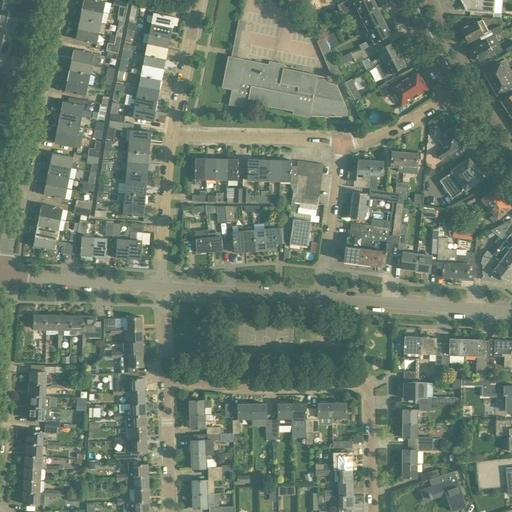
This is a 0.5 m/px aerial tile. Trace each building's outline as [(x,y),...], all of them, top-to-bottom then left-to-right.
[(83,0),(82,8),(103,12),(105,2),(97,0),(83,0)] [(360,18),(377,9),(372,0),(360,0),(353,4),(356,9),(357,9),(361,16),(360,17),(360,18)] [(463,0),(464,2),(463,3),(466,11),(490,13),(490,0),(463,0)] [(19,4),(2,1),(0,8),(0,13),(16,17),(19,4)] [(347,1),(337,5),(339,11),(341,10),(343,14),(350,11),(348,7),(349,6),(347,1)] [(129,19),(134,20),(137,4),(132,2),(132,3),(129,19)] [(119,16),(125,17),(127,8),(121,6),(119,16)] [(148,14),(153,15),(151,23),(172,28),(175,17),(167,16),(169,10),(149,7),(148,14)] [(80,18),(101,23),(103,12),(82,8),(80,18)] [(367,30),(384,22),(377,9),(360,18),(362,22),(363,22),(367,30)] [(16,17),(0,13),(0,26),(14,29),(16,17)] [(101,23),(80,18),(78,29),(99,33),(103,34),(105,24),(101,23)] [(354,19),(347,22),(350,27),(356,24),(354,19)] [(244,30),(245,21),(241,21),(239,20),(236,32),(241,33),(242,30),(244,30)] [(483,22),(482,20),(481,20),(470,26),(468,22),(460,26),(462,30),(468,42),(487,31),(483,22)] [(384,22),(367,30),(371,37),(370,38),(373,44),(390,35),(384,22)] [(149,34),(170,38),(172,28),(151,23),(149,34)] [(0,39),(11,42),(14,29),(0,26),(0,39)] [(116,32),(115,36),(121,38),(123,27),(117,26),(116,32)] [(502,32),(500,26),(489,30),(491,36),(494,35),(502,32)] [(96,44),(99,33),(78,29),(76,40),(96,44)] [(241,33),(236,32),(233,51),(232,54),(231,57),(236,58),(237,55),(241,33)] [(325,38),(330,49),(338,45),(334,37),(335,37),(333,32),(324,37),(325,38)] [(147,44),(168,48),(170,38),(149,34),(147,44)] [(489,57),(498,52),(503,50),(494,35),(491,36),(482,40),(483,42),(477,46),(478,48),(473,51),(474,52),(472,53),(475,58),(477,57),(479,61),(488,56),(489,57)] [(106,51),(108,52),(108,51),(118,53),(121,38),(115,36),(115,37),(114,45),(107,44),(106,51)] [(331,75),(332,78),(341,74),(330,49),(325,38),(316,41),(324,60),(331,75)] [(11,42),(0,39),(0,52),(9,54),(11,42)] [(508,53),(511,50),(511,41),(511,40),(503,44),(508,53)] [(366,42),(359,45),(361,50),(368,47),(366,42)] [(384,62),(399,54),(396,49),(396,46),(394,43),(392,42),(377,49),(381,56),(370,62),(372,68),(376,65),(384,62)] [(145,54),(166,59),(168,48),(147,44),(145,54)] [(74,49),(71,60),(92,64),(92,65),(98,66),(100,55),(94,54),(95,54),(74,49)] [(127,58),(131,58),(132,52),(123,50),(121,60),(127,62),(127,58)] [(106,57),(117,60),(118,53),(108,51),(108,52),(106,57)] [(9,54),(0,52),(0,65),(6,67),(9,54)] [(350,53),(340,58),(342,63),(352,58),(350,53)] [(143,65),(164,69),(166,59),(145,54),(143,65)] [(399,54),(384,62),(376,65),(383,78),(405,66),(406,64),(404,60),(402,60),(399,54)] [(325,116),(330,117),(346,117),(347,111),(336,84),(329,83),(327,77),(317,75),(301,72),(283,68),(284,64),(275,62),(269,61),(268,65),(244,60),(236,58),(231,57),(228,56),(222,87),(232,89),(229,105),(247,109),(248,102),(293,111),(293,114),(309,117),(309,116),(325,116)] [(90,75),(92,65),(92,64),(71,60),(69,70),(90,75)] [(118,71),(124,72),(127,62),(121,60),(118,71)] [(488,83),(489,82),(490,83),(510,71),(507,65),(504,60),(500,62),(483,71),(486,77),(485,77),(488,83)] [(141,76),(162,80),(164,69),(143,65),(141,76)] [(115,69),(107,67),(105,78),(112,79),(115,69)] [(67,81),(88,85),(90,75),(69,70),(67,81)] [(117,79),(125,81),(127,73),(124,72),(118,71),(117,79)] [(511,72),(511,71),(510,71),(490,83),(496,94),(511,85),(511,72)] [(417,72),(404,80),(401,74),(393,78),(377,88),(383,99),(393,93),(401,105),(427,89),(417,72)] [(139,86),(160,90),(162,80),(141,76),(139,86)] [(103,88),(110,90),(112,79),(105,78),(103,88)] [(88,85),(67,81),(65,91),(86,96),(88,85)] [(123,94),(124,86),(116,84),(114,92),(120,93),(123,94)] [(354,84),(347,87),(351,95),(358,91),(354,84)] [(136,96),(157,101),(160,90),(139,86),(136,96)] [(511,93),(501,101),(502,102),(501,103),(504,108),(505,107),(507,110),(511,106),(511,93)] [(155,111),(157,101),(136,96),(132,95),(130,106),(134,107),(155,111)] [(101,104),(107,105),(109,97),(103,96),(101,104)] [(63,101),(61,112),(81,116),(90,118),(91,112),(83,110),(84,105),(63,101)] [(97,119),(104,121),(107,105),(101,104),(101,105),(100,105),(97,119)] [(127,116),(153,122),(155,111),(134,107),(130,106),(129,105),(127,116)] [(79,126),(81,116),(61,112),(59,122),(79,126)] [(118,115),(110,114),(108,120),(124,123),(125,116),(118,115)] [(108,121),(107,129),(122,131),(124,123),(108,120),(108,121)] [(56,132),(82,138),(83,134),(78,133),(79,126),(59,122),(56,132)] [(96,122),(94,129),(94,130),(102,131),(104,123),(96,122)] [(438,139),(444,148),(436,153),(440,160),(454,151),(453,150),(463,143),(454,129),(438,139)] [(93,139),(101,140),(102,131),(94,130),(93,139)] [(129,141),(150,142),(151,132),(130,130),(129,141)] [(82,138),(56,132),(54,143),(75,147),(80,148),(82,138)] [(95,141),(94,149),(88,148),(87,155),(99,157),(101,142),(95,141)] [(128,151),(149,153),(150,142),(129,141),(128,151)] [(110,159),(111,150),(104,150),(103,158),(110,159)] [(127,162),(148,163),(149,153),(128,151),(127,162)] [(403,165),(404,152),(391,151),(390,167),(399,168),(398,172),(403,173),(403,165)] [(404,152),(403,165),(416,167),(417,153),(404,152)] [(52,153),(50,164),(71,168),(76,170),(78,164),(72,162),(73,157),(52,153)] [(86,164),(92,165),(91,172),(96,173),(99,157),(87,155),(86,164)] [(370,160),(370,157),(364,156),(364,160),(357,160),(356,181),(354,181),(353,187),(369,188),(370,160)] [(205,179),(206,158),(195,158),(195,160),(193,160),(192,161),(191,166),(192,168),(195,168),(194,179),(205,179)] [(206,158),(205,179),(216,180),(216,158),(206,158)] [(216,158),(216,180),(226,180),(227,159),(216,158)] [(227,159),(226,180),(237,180),(238,159),(227,159)] [(258,181),(259,159),(248,159),(247,180),(258,181)] [(259,159),(258,181),(269,181),(269,160),(259,159)] [(439,181),(448,194),(452,199),(465,189),(482,178),(481,177),(482,175),(480,171),(477,171),(468,159),(451,171),(452,171),(439,181)] [(269,160),(269,181),(279,181),(280,160),(269,160)] [(291,166),(291,160),(280,160),(279,181),(290,181),(290,184),(297,184),(297,174),(297,166),(291,166)] [(384,161),(370,160),(369,188),(370,188),(370,189),(376,190),(376,189),(377,175),(383,175),(384,161)] [(126,172),(148,174),(148,163),(127,162),(126,172)] [(69,178),(71,168),(50,164),(48,174),(69,178)] [(434,170),(428,166),(424,173),(430,177),(434,170)] [(89,176),(88,182),(95,184),(96,173),(91,172),(90,172),(89,176)] [(125,183),(147,185),(148,174),(126,172),(125,183)] [(46,184),(66,189),(69,178),(48,174),(46,184)] [(305,194),(305,188),(306,182),(307,176),(302,175),(297,174),(297,184),(297,193),(305,194)] [(307,176),(306,182),(320,184),(321,178),(315,177),(309,176),(307,176)] [(86,191),(93,192),(95,184),(88,182),(86,191)] [(306,182),(305,188),(319,190),(320,184),(306,182)] [(125,194),(146,195),(147,185),(125,183),(125,194)] [(399,203),(403,204),(405,204),(408,184),(402,183),(400,194),(399,203)] [(66,189),(46,184),(43,195),(64,199),(66,189)] [(103,192),(107,193),(108,186),(99,184),(98,192),(103,192)] [(234,188),(233,203),(242,203),(242,188),(234,188)] [(249,196),(249,189),(242,188),(242,203),(258,204),(258,196),(249,196)] [(305,188),(305,194),(318,196),(319,190),(305,188)] [(489,208),(502,198),(495,188),(487,195),(485,193),(480,197),(482,200),(477,203),(481,208),(486,204),(489,208)] [(400,194),(394,193),(376,190),(370,189),(369,194),(370,196),(388,198),(387,202),(396,203),(399,203),(400,194)] [(366,196),(366,193),(353,191),(351,205),(365,207),(367,207),(376,208),(377,199),(370,198),(370,197),(369,197),(368,196),(366,196)] [(205,196),(205,192),(199,192),(199,195),(192,195),(192,201),(205,202),(205,196)] [(305,194),(297,193),(293,193),(292,202),(317,205),(318,196),(305,194)] [(124,204),(145,206),(146,195),(125,194),(124,204)] [(468,205),(476,201),(475,199),(477,198),(475,194),(465,199),(468,205)] [(502,198),(489,208),(493,213),(489,217),(493,222),(497,218),(498,220),(506,213),(504,212),(510,207),(502,198)] [(92,203),(80,201),(76,200),(75,207),(90,210),(92,203)] [(399,203),(396,203),(393,229),(392,237),(399,238),(399,231),(403,204),(399,203)] [(145,206),(124,204),(123,215),(144,217),(145,206)] [(39,215),(60,220),(62,209),(41,205),(39,215)] [(365,220),(367,211),(367,207),(365,207),(351,205),(349,218),(365,220)] [(241,213),(241,206),(225,207),(226,222),(235,222),(234,213),(241,213)] [(73,214),(89,217),(90,210),(75,207),(73,214)] [(216,207),(217,223),(226,222),(225,207),(216,207)] [(423,215),(438,216),(438,208),(424,207),(423,215)] [(289,244),(307,246),(311,221),(293,219),(294,215),(289,214),(287,224),(288,224),(287,230),(291,230),(289,244)] [(37,226),(58,230),(60,220),(39,215),(37,226)] [(389,228),(390,221),(371,219),(371,225),(389,228)] [(84,234),(87,222),(79,220),(79,224),(77,232),(77,233),(84,234)] [(511,220),(489,230),(496,235),(498,236),(511,246),(511,220)] [(112,236),(113,224),(113,221),(106,221),(105,236),(112,236)] [(119,237),(120,222),(118,222),(117,224),(113,224),(112,236),(119,237)] [(264,229),(266,250),(277,249),(276,243),(284,242),(286,230),(287,230),(288,224),(287,224),(281,225),(280,224),(280,223),(278,222),(277,222),(274,222),(271,222),(264,223),(264,229)] [(347,236),(344,261),(384,266),(385,253),(390,253),(391,243),(387,243),(388,237),(389,228),(371,225),(351,223),(350,230),(348,229),(347,236)] [(130,229),(130,240),(128,258),(141,259),(142,241),(143,233),(143,225),(131,224),(130,229)] [(232,232),(234,253),(245,252),(243,231),(243,225),(238,226),(238,231),(232,232)] [(35,236),(56,240),(58,230),(37,226),(35,236)] [(253,230),(255,251),(266,250),(264,229),(253,230)] [(210,251),(208,234),(207,230),(195,231),(196,252),(210,251)] [(243,231),(245,252),(255,251),(253,230),(243,231)] [(489,238),(496,235),(489,230),(485,232),(489,238)] [(399,238),(398,244),(397,249),(404,250),(406,235),(404,235),(404,231),(399,231),(399,238)] [(215,233),(208,234),(210,251),(223,250),(222,237),(216,237),(215,233)] [(56,240),(35,236),(33,247),(54,251),(55,245),(64,247),(62,254),(73,255),(74,245),(56,241),(56,240)] [(93,256),(94,237),(82,236),(80,255),(93,256)] [(498,246),(492,254),(501,260),(511,268),(511,246),(498,236),(494,242),(498,246)] [(94,237),(93,256),(105,257),(107,238),(94,237)] [(454,277),(455,263),(456,255),(456,249),(447,249),(448,238),(438,237),(438,239),(437,254),(437,262),(442,262),(441,277),(454,277)] [(128,258),(130,240),(117,239),(116,258),(128,258)] [(511,268),(501,260),(492,254),(487,250),(482,256),(481,263),(482,265),(481,279),(501,280),(503,277),(507,281),(511,274),(511,268)] [(415,271),(417,253),(402,252),(400,269),(415,271)] [(417,253),(415,271),(429,272),(431,255),(417,253)] [(455,263),(454,277),(468,278),(468,264),(474,265),(475,253),(466,253),(465,255),(456,255),(455,263)] [(33,329),(34,329),(34,334),(33,334),(33,347),(39,347),(39,334),(45,334),(46,315),(34,315),(33,329)] [(45,334),(55,335),(58,335),(58,315),(46,315),(45,334)] [(58,335),(55,335),(55,339),(58,339),(58,341),(61,341),(61,335),(64,335),(64,329),(70,329),(70,315),(58,315),(58,335)] [(83,316),(70,315),(70,329),(70,335),(79,335),(82,335),(83,316)] [(79,335),(79,340),(82,340),(82,342),(85,342),(85,338),(101,338),(101,327),(95,327),(95,316),(83,316),(82,335),(79,335)] [(128,330),(142,330),(141,317),(127,317),(128,330)] [(110,331),(110,334),(116,334),(116,331),(117,331),(117,327),(115,327),(115,319),(104,319),(104,331),(110,331)] [(142,330),(128,330),(128,342),(142,341),(142,330)] [(403,378),(415,378),(419,378),(420,353),(420,336),(404,336),(403,358),(416,359),(415,371),(403,371),(403,378)] [(420,336),(420,353),(436,354),(436,337),(420,336)] [(465,355),(465,338),(449,338),(448,355),(465,355)] [(465,338),(465,355),(476,356),(475,380),(486,380),(487,374),(486,374),(488,346),(481,346),(481,339),(465,338)] [(494,355),(504,356),(504,367),(511,366),(511,340),(488,339),(488,346),(486,374),(487,374),(495,374),(495,364),(494,364),(494,355)] [(142,341),(128,342),(123,343),(124,351),(124,354),(143,353),(142,341)] [(124,357),(124,373),(138,372),(138,366),(143,366),(143,353),(124,354),(124,351),(118,352),(118,354),(116,354),(117,357),(124,357)] [(44,366),(43,371),(30,371),(30,383),(45,384),(50,384),(50,388),(55,388),(56,385),(58,385),(58,382),(51,382),(51,379),(46,379),(46,372),(66,373),(66,367),(44,366)] [(121,373),(118,373),(119,389),(113,389),(113,392),(130,391),(144,390),(144,378),(138,378),(138,372),(124,373),(121,373)] [(511,385),(504,386),(486,386),(486,380),(475,380),(461,379),(461,386),(482,386),(482,397),(506,397),(506,411),(511,410),(511,385)] [(426,382),(403,382),(403,398),(416,398),(416,404),(432,404),(456,404),(456,397),(426,397),(426,382)] [(29,395),(45,396),(45,384),(30,383),(29,395)] [(131,403),(145,403),(144,390),(130,391),(113,392),(113,395),(118,395),(125,395),(126,398),(131,398),(131,403)] [(28,406),(28,407),(44,408),(49,408),(49,405),(50,405),(50,396),(45,396),(29,395),(29,396),(27,397),(27,405),(28,406)] [(87,398),(78,398),(77,410),(86,410),(87,398)] [(190,414),(204,414),(204,408),(211,408),(211,400),(204,400),(189,400),(189,405),(188,405),(188,413),(190,413),(190,414)] [(332,417),(332,403),(327,403),(327,401),(319,401),(319,403),(318,403),(318,417),(332,417)] [(332,403),(332,417),(346,417),(346,403),(341,403),(341,401),(333,401),(333,403),(332,403)] [(252,418),(252,404),(247,404),(247,402),(240,402),(240,404),(238,404),(238,418),(252,418)] [(252,404),(252,418),(252,424),(266,424),(266,439),(272,439),(272,440),(273,440),(272,419),(266,419),(266,403),(261,404),(261,402),(253,402),(253,404),(252,404)] [(292,426),(292,403),(287,403),(287,402),(280,402),(280,403),(278,403),(278,419),(272,419),(273,440),(278,440),(278,433),(279,433),(279,424),(285,424),(285,426),(292,426)] [(294,403),(292,403),(292,426),(292,437),(306,437),(306,433),(305,417),(306,417),(306,403),(301,403),(301,402),(294,402),(294,403)] [(145,415),(145,403),(131,403),(131,409),(125,410),(125,413),(126,413),(126,416),(131,416),(145,415)] [(44,408),(28,407),(28,419),(45,420),(45,426),(57,427),(60,427),(60,420),(48,420),(49,412),(48,412),(49,408),(44,408)] [(417,423),(417,409),(403,409),(403,414),(402,414),(401,422),(403,422),(403,423),(417,423)] [(125,413),(121,413),(121,416),(119,416),(119,419),(126,419),(126,428),(132,428),(146,427),(145,415),(131,416),(126,416),(126,413),(125,413)] [(204,414),(190,414),(190,418),(188,419),(189,426),(190,426),(190,428),(205,428),(204,421),(214,421),(214,414),(204,414)] [(495,420),(496,436),(509,435),(509,451),(511,451),(511,428),(511,419),(495,420)] [(417,423),(403,423),(403,428),(401,428),(401,435),(403,435),(403,437),(417,438),(417,423)] [(132,440),(146,439),(146,427),(132,428),(132,440)] [(26,444),(42,445),(42,444),(47,445),(47,448),(52,448),(52,445),(54,445),(54,442),(47,442),(47,440),(42,439),(43,432),(27,431),(26,444)] [(191,454),(205,454),(213,453),(212,440),(223,440),(222,433),(194,434),(194,440),(191,440),(191,445),(189,445),(189,453),(191,453),(191,454)] [(146,439),(132,440),(133,452),(147,452),(146,439)] [(42,445),(26,444),(26,456),(41,457),(42,445)] [(352,456),(347,456),(347,449),(335,450),(335,456),(332,464),(324,464),(324,469),(333,469),(333,470),(338,469),(352,469),(352,456)] [(416,463),(417,449),(402,449),(402,454),(401,454),(401,462),(402,462),(402,463),(416,463)] [(205,454),(191,454),(191,458),(190,459),(190,466),(191,466),(191,468),(206,468),(206,459),(212,459),(212,454),(205,454)] [(41,457),(26,456),(25,468),(40,469),(45,469),(45,466),(46,466),(46,457),(41,457)] [(476,461),(478,482),(507,479),(508,494),(511,493),(511,457),(501,459),(476,461)] [(128,477),(134,476),(148,476),(147,464),(139,464),(139,461),(128,461),(129,474),(128,474),(128,477)] [(416,463),(402,463),(402,468),(401,468),(401,476),(402,476),(402,478),(416,478),(416,463)] [(25,468),(24,480),(40,480),(40,469),(25,468)] [(338,482),(352,482),(352,469),(338,469),(338,482)] [(437,469),(420,475),(422,482),(429,479),(440,475),(437,469)] [(465,505),(457,481),(453,471),(447,473),(440,476),(440,475),(429,479),(431,486),(420,490),(423,500),(445,493),(452,510),(465,505)] [(148,476),(134,476),(128,477),(128,474),(123,474),(123,477),(121,477),(121,480),(126,480),(126,489),(129,489),(134,489),(148,488),(148,476)] [(24,491),(39,492),(40,480),(24,480),(24,491)] [(192,485),(190,485),(191,493),(192,493),(192,494),(208,494),(208,481),(208,480),(206,480),(192,480),(192,485)] [(352,482),(338,482),(338,495),(353,494),(352,482)] [(130,498),(129,498),(129,501),(134,501),(149,501),(148,488),(134,489),(129,489),(130,498)] [(44,496),(44,492),(39,492),(24,491),(23,504),(43,505),(44,496)] [(193,508),(207,508),(209,508),(209,511),(222,511),(223,507),(216,507),(216,494),(214,494),(214,493),(208,494),(192,494),(193,499),(191,499),(191,507),(193,507),(193,508)] [(354,496),(353,494),(338,495),(333,495),(333,501),(333,502),(339,502),(339,508),(351,508),(353,508),(353,501),(354,500),(354,496)] [(326,501),(333,501),(333,495),(325,495),(325,496),(319,496),(319,503),(326,503),(326,501)] [(129,501),(129,498),(124,499),(124,501),(122,502),(123,505),(124,505),(124,511),(149,511),(149,501),(134,501),(129,501)]
